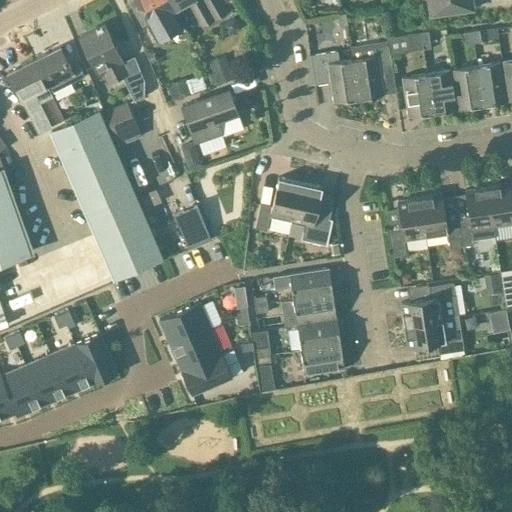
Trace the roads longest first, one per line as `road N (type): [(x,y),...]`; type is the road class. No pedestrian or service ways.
road 1 (residential): [(227,269),(129,310),(133,384),(0,439)]
road 2 (residential): [(372,365),(347,200),(359,150)]
road 3 (residential): [(268,0),(295,123),(319,140),(359,150)]
road 4 (residential): [(359,150),(405,159),(511,142)]
